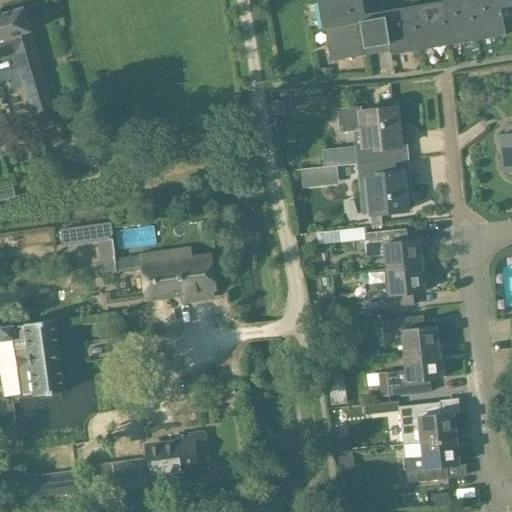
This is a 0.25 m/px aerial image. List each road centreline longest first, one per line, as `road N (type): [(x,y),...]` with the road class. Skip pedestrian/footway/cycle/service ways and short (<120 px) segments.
road 1 (residential): [(502,490),(493,468),(471,236)]
road 2 (track): [(268,151),(98,162)]
road 3 (residential): [(471,236),(456,206),(441,73)]
